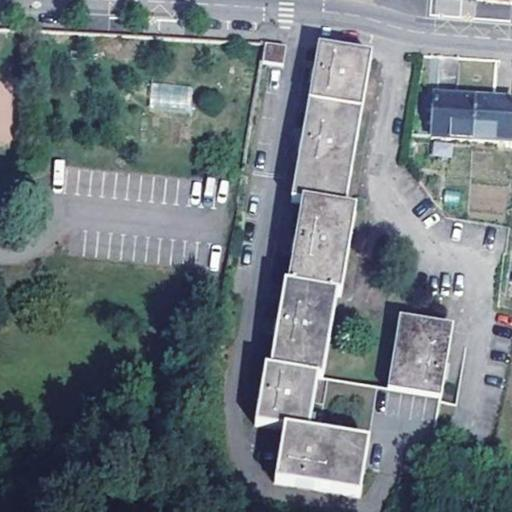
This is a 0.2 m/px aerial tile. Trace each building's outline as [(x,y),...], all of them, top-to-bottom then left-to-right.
[(265,46),(262,65),(283,69),(286,50),(265,46)] [(360,493),(367,438),(313,431),(323,379),(338,297),(341,297),(354,213),(346,212),(371,59),(319,49),(292,202),(303,204),(289,287),(285,287),(270,370),(265,370),(256,422),(286,428),(277,479),(360,493)] [(188,115),(193,88),(152,80),(147,107),(188,115)] [(470,141),(476,100),(437,97),(434,138),(470,141)] [(511,102),(476,100),(470,141),(511,143),(511,102)] [(397,319),(386,389),(442,397),(451,327),(397,319)] [(511,434),(507,433),(502,452),(511,454),(511,434)]
